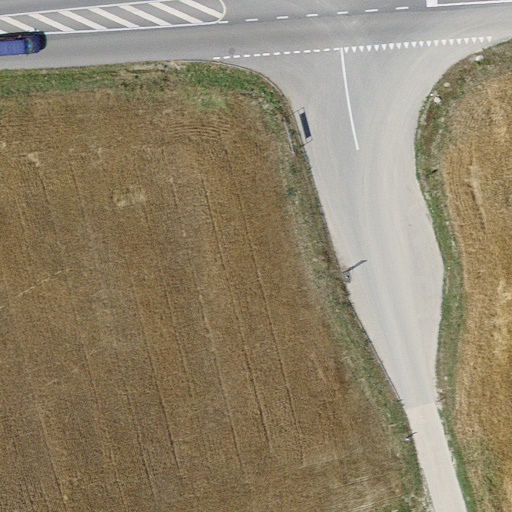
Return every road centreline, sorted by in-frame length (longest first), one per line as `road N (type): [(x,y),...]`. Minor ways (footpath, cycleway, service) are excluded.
road 1 (track): [(449,511),(374,252),(319,0)]
road 2 (secondary): [(0,26),(324,0)]
